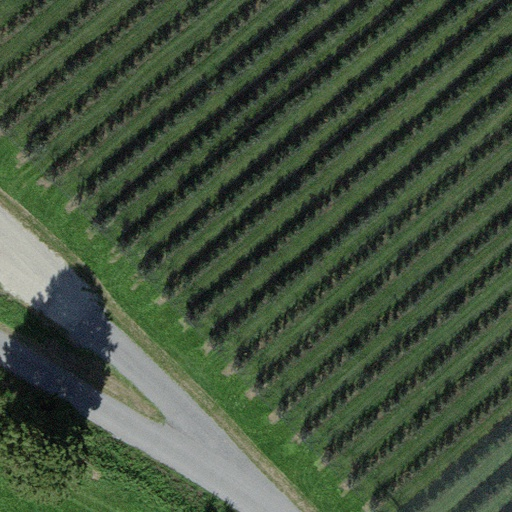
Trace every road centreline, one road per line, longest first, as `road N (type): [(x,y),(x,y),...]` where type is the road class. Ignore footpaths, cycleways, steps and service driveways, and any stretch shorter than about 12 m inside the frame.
road 1 (unclassified): [(93,327),(276,511)]
road 2 (track): [(0,350),(121,420),(226,461)]
road 3 (track): [(0,269),(93,327),(0,233)]
